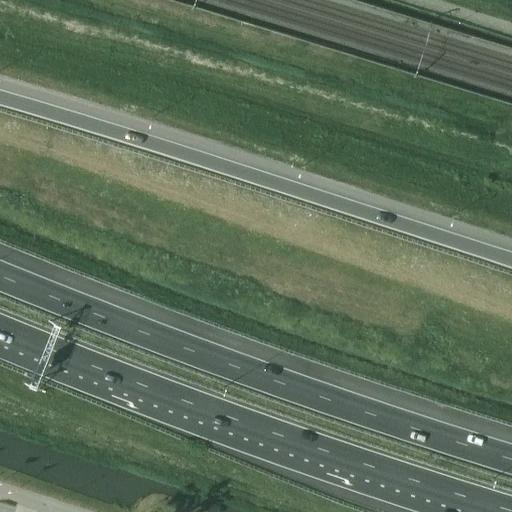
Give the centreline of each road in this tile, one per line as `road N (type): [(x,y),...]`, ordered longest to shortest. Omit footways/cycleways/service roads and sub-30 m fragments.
road 1 (motorway): [(511,461),(240,370),(0,277)]
road 2 (motorway): [(0,330),(235,421),(511,511)]
road 3 (motorway): [(511,260),(0,101)]
road 4 (track): [(287,511),(0,415)]
